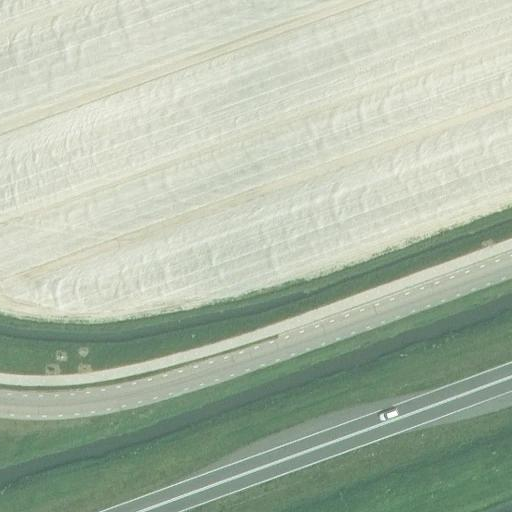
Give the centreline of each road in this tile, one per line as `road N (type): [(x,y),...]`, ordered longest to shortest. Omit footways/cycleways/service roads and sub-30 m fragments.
road 1 (secondary): [(0,404),(75,407),(163,387),(511,266)]
road 2 (trunk): [(511,376),(141,511)]
